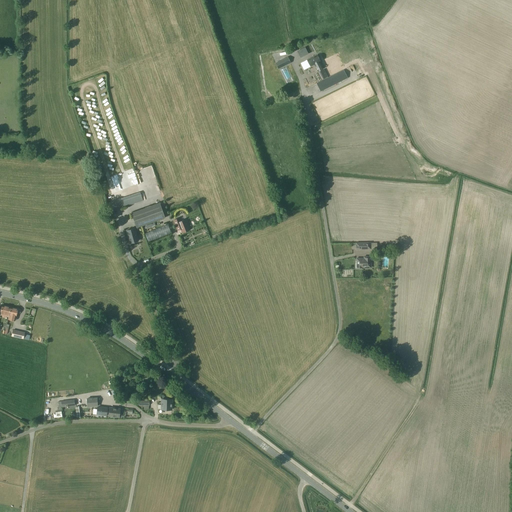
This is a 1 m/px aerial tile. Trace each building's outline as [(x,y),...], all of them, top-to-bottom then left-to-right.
[(296,60),(294,61),(295,63),(306,59),(303,50),(294,53),(296,60)] [(318,55),(307,60),(311,67),(315,66),(318,71),(323,69),(320,63),(321,62),(318,55)] [(291,63),(288,57),(276,63),(279,69),(291,63)] [(348,78),(344,70),(317,83),(321,91),(348,78)] [(302,80),(304,85),(313,82),(311,76),(302,80)] [(92,80),(84,84),(86,89),(94,85),(92,80)] [(75,95),(72,95),(80,125),(85,124),(77,96),(76,97),(75,95)] [(106,121),(107,121),(109,128),(114,127),(111,114),(105,116),(105,115),(101,116),(103,128),(101,128),(103,134),(109,132),(106,121)] [(91,121),(85,122),(86,125),(82,126),(83,131),(88,130),(87,124),(91,123),(91,121)] [(116,131),(111,131),(112,135),(108,135),(109,140),(114,140),(114,139),(119,138),(119,136),(114,137),(114,134),(116,133),(116,131)] [(130,169),(125,171),(129,182),(135,179),(130,169)] [(116,195),(117,197),(123,196),(123,193),(121,193),(121,191),(118,191),(117,189),(112,190),(113,193),(108,194),(109,197),(116,195)] [(140,192),(109,202),(112,211),(143,201),(140,192)] [(165,217),(160,203),(131,213),(137,227),(165,217)] [(174,220),(177,229),(180,228),(181,229),(182,233),(190,230),(186,219),(178,222),(177,219),(174,220)] [(171,233),(167,224),(145,233),(149,242),(171,233)] [(135,229),(127,231),(130,243),(139,241),(135,229)] [(363,268),(367,267),(367,266),(371,266),(371,257),(364,257),(364,258),(357,258),(357,263),(358,263),(358,269),(363,269),(363,268)] [(2,305),(0,313),(1,313),(1,315),(8,317),(10,307),(2,305)] [(16,316),(17,312),(19,313),(20,312),(21,310),(20,309),(18,309),(10,307),(8,317),(15,319),(16,316)] [(13,330),(12,336),(23,339),(25,332),(13,330)] [(97,398),(87,398),(88,406),(98,406),(97,398)] [(172,399),(162,399),(161,409),(172,410),(172,399)] [(122,414),(120,414),(120,409),(110,408),(109,408),(108,408),(108,407),(102,407),(98,407),(97,414),(107,415),(119,417),(122,417),(123,416),(123,415),(122,414)]
